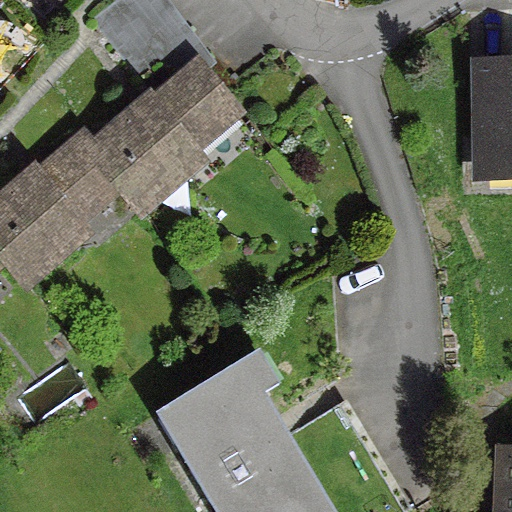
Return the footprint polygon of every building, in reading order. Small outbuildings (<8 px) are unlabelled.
[(167,0),(120,0),(100,16),(121,43),(170,3),(167,0)] [(170,3),(121,43),(140,68),(189,29),(170,3)] [(208,53),(189,29),(140,68),(160,94),(208,53)] [(246,115),(200,60),(160,94),(155,98),(152,95),(85,151),(144,221),(208,168),(198,156),(246,115)] [(481,167),(511,166),(511,70),(480,71),(481,167)] [(37,170),(0,200),(0,263),(6,270),(26,294),(93,238),(76,217),(114,186),(85,151),(95,143),(86,132),(38,172),(37,170)] [(197,487),(256,451),(246,434),(270,419),(239,366),(155,416),(197,487)] [(312,495),(368,461),(335,406),(279,440),(312,495)] [(311,511),(281,460),(267,469),(256,451),(197,487),(212,511),(311,511)] [(511,511),(511,459),(504,459),(501,511),(511,511)] [(322,511),(398,511),(368,461),(312,495),(322,511)]
